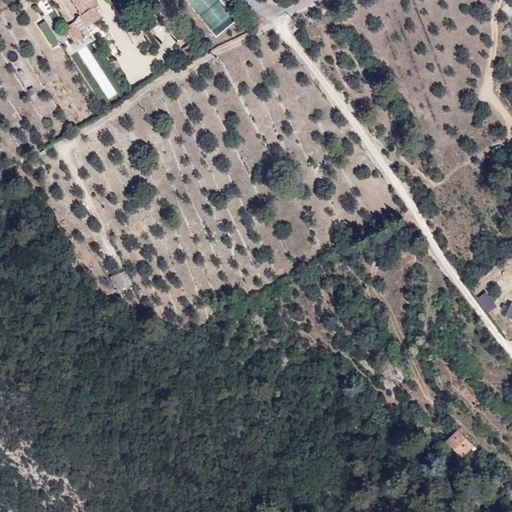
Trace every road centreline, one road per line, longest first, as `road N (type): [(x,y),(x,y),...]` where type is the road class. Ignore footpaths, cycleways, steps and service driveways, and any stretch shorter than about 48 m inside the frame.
road 1 (track): [(116,261),(63,148),(162,79),(282,16),(436,247),(511,345)]
road 2 (track): [(498,0),(488,87),(508,133)]
